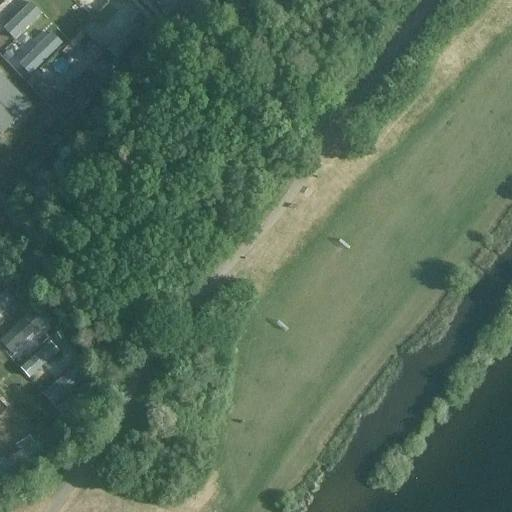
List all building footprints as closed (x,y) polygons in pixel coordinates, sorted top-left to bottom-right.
[(200,1),(199,0),(155,0),(160,14),(200,1)] [(40,13),(29,1),(2,28),(13,39),(40,13)] [(141,30),(129,20),(106,48),(119,58),(141,30)] [(60,43),(49,32),(18,63),(28,74),(60,43)] [(48,102),(62,116),(99,81),(86,66),(48,102)] [(0,134),(0,135),(30,105),(0,74),(0,134)] [(0,313),(14,301),(3,289),(0,291),(0,313)] [(42,321),(31,308),(0,336),(0,341),(9,352),(42,321)] [(57,350),(48,340),(19,367),(28,376),(57,350)] [(84,375),(73,362),(40,391),(52,404),(84,375)] [(43,453),(34,439),(0,459),(0,474),(2,478),(43,453)]
